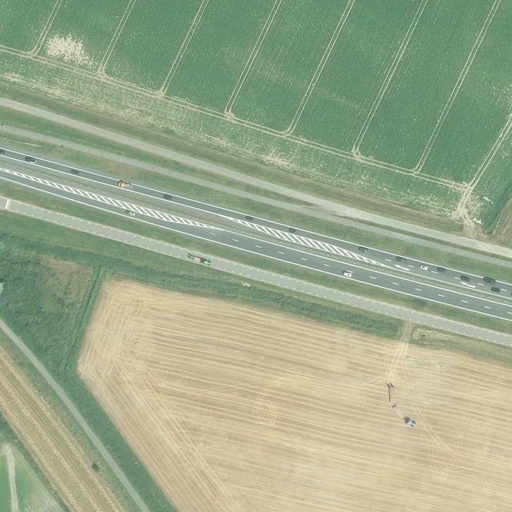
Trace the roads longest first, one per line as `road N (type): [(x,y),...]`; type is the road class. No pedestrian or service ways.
road 1 (unclassified): [(511,248),(0,102)]
road 2 (unclassified): [(0,202),(511,345)]
road 3 (trunk): [(0,174),(511,313)]
road 4 (trunk): [(511,292),(0,153)]
road 5 (unclassified): [(147,511),(0,322)]
